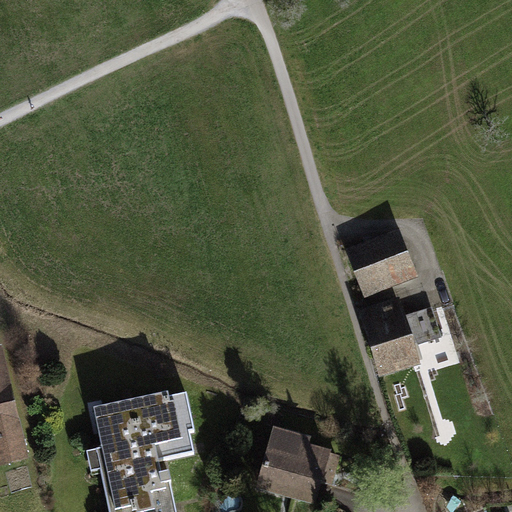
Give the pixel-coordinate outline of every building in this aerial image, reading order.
[(404,232),(352,244),(364,295),(415,284),(404,232)] [(407,302),(365,314),(380,368),(422,356),(407,302)] [(0,463),(30,457),(5,346),(0,346),(0,463)] [(179,392),(83,410),(102,511),(176,511),(166,459),(191,454),(179,392)] [(271,430),(251,489),(307,508),(324,458),(305,451),(308,442),(271,430)]
